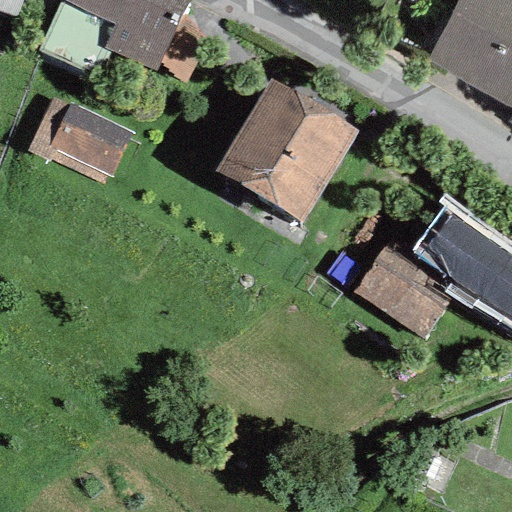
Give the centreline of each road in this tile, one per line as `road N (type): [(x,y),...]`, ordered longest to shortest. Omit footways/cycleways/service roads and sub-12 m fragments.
road 1 (unclassified): [(511,173),(230,0)]
road 2 (track): [(511,383),(432,407),(302,511)]
